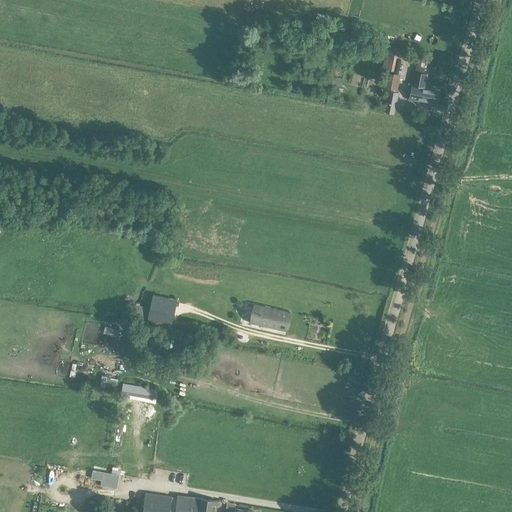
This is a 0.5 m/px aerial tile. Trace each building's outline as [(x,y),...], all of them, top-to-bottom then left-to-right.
[(395,48),(382,45),(379,68),(394,71),(396,56),(397,56),(398,48),(395,48)] [(418,57),(416,65),(424,67),(426,67),(428,59),(418,57)] [(438,90),(425,87),(428,74),(414,71),(408,99),(436,104),(438,90)] [(383,88),(397,90),(400,74),(386,72),(383,88)] [(383,111),(393,113),(398,92),(388,90),(383,111)] [(286,331),(290,312),(254,303),(249,323),(286,331)] [(146,320),(162,323),(165,312),(149,309),(146,320)] [(153,399),(154,388),(133,385),(132,392),(145,395),(145,398),(153,399)] [(116,488),(118,475),(93,470),(91,478),(101,480),(100,485),(116,488)] [(145,492),(141,511),(168,511),(171,496),(145,492)] [(174,511),(215,511),(217,500),(177,495),(174,511)]
